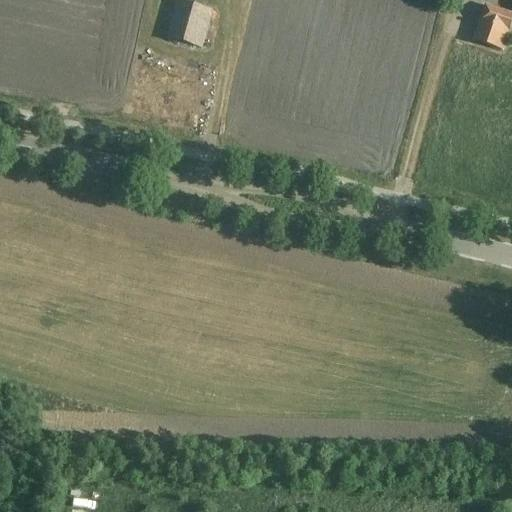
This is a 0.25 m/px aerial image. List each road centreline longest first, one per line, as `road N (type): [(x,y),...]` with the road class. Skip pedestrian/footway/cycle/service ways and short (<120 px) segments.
road 1 (tertiary): [(204,187),(0,143)]
road 2 (tertiary): [(380,227),(334,201),(299,193),(204,187)]
road 3 (tertiary): [(204,187),(257,212),(319,226),(380,227)]
road 4 (tertiary): [(511,259),(380,227)]
